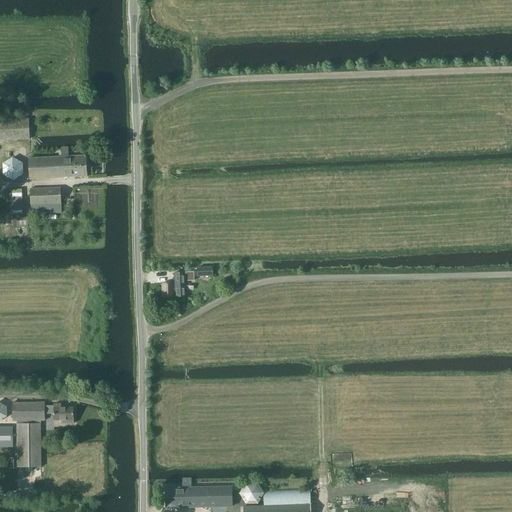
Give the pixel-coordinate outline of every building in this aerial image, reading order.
[(29,118),(19,119),(18,112),(0,112),(0,140),(30,139),(29,118)] [(86,156),(69,156),(69,148),(61,148),(61,153),(59,153),(60,157),(29,158),(30,179),(87,177),(86,156)] [(24,174),(23,163),(13,157),(3,164),(4,175),(14,181),(24,174)] [(31,214),(61,213),(61,188),(30,189),(31,214)] [(22,189),(10,189),(11,200),(11,207),(11,215),(23,214),(22,189)] [(213,276),(213,268),(197,267),(197,276),(213,276)] [(173,283),(162,284),(163,298),(186,296),(185,280),(194,280),(194,272),(175,273),(175,279),(173,279),(173,283)] [(54,406),(45,406),(45,402),(13,403),(13,421),(17,421),(17,467),(42,467),(41,421),(45,421),(45,414),(54,414),(54,421),(62,420),(62,424),(74,424),(74,407),(61,407),(61,404),(54,404),(54,406)] [(0,428),(0,446),(4,446),(13,446),(13,428),(0,428)] [(183,488),(166,488),(166,508),(232,507),(231,487),(191,487),(191,480),(191,479),(183,479),(183,481),(183,488)] [(246,483),(240,493),(246,504),(258,504),(264,494),(263,492),(258,483),(246,483)] [(292,489),(263,490),(263,492),(264,494),(264,505),(311,503),(310,489),(292,489)] [(264,505),(243,506),(243,511),(310,511),(311,503),(264,505)]
